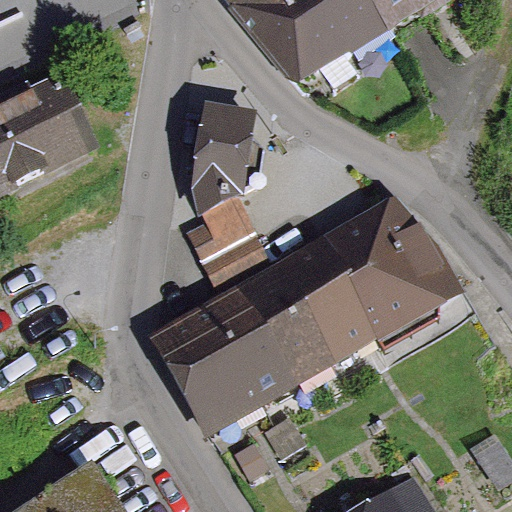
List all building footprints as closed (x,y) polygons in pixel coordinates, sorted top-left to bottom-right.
[(286,83),(302,90),(447,0),(222,0),(230,13),(228,15),(286,83)] [(0,102),(0,205),(102,154),(63,77),(33,92),(30,88),(0,102)] [(258,120),(207,110),(193,196),(200,227),(245,203),(246,197),(259,192),(266,156),(254,147),(258,120)] [(275,268),(339,372),(467,300),(441,249),(394,199),(275,268)] [(200,227),(201,229),(188,237),(216,292),(269,263),(249,221),(253,219),(245,203),(200,227)] [(275,268),(149,343),(208,448),(339,372),(275,268)] [(511,489),(511,464),(494,439),(471,456),(500,497),(511,489)] [(270,473),(256,447),(236,458),(250,484),(270,473)] [(120,511),(94,471),(31,511),(120,511)] [(368,511),(432,511),(415,483),(368,511)]
